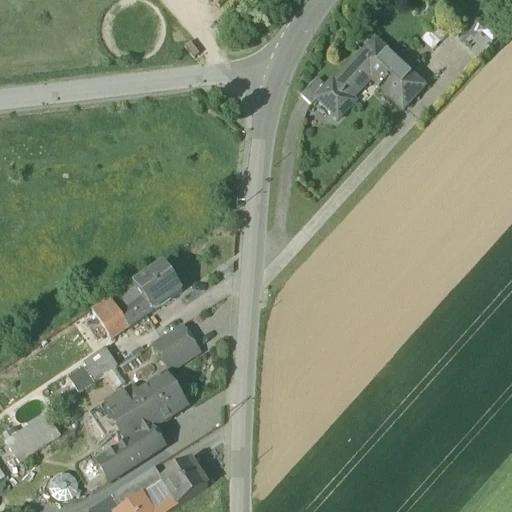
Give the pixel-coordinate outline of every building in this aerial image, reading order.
[(292,0),(274,0),(267,7),(275,15),(292,0)] [(449,34),(431,18),(423,26),(441,42),(449,34)] [(424,88),(375,41),(334,84),(351,101),(352,100),(371,80),(379,88),(377,90),(379,92),(381,90),(402,111),(424,88)] [(326,89),(317,80),(301,97),(311,107),(317,100),(327,90),(326,89)] [(351,101),(334,84),(333,82),(326,89),(327,90),(317,100),(338,121),(355,103),(352,100),(351,101)] [(164,266),(133,287),(151,314),(182,293),(164,266)] [(151,314),(133,287),(110,303),(128,330),(151,314)] [(128,330),(110,303),(93,315),(110,342),(128,330)] [(198,352),(181,327),(153,346),(169,371),(198,352)] [(83,364),(96,383),(116,370),(103,351),(83,364)] [(165,379),(130,401),(126,394),(103,409),(127,446),(128,447),(152,432),(185,410),(165,379)] [(47,418),(5,445),(19,466),(60,439),(47,418)] [(152,432),(128,447),(127,446),(97,466),(110,485),(163,450),(152,432)] [(208,489),(190,463),(161,482),(161,483),(161,484),(172,500),(174,503),(178,509),(208,489)] [(153,471),(113,498),(121,509),(127,505),(127,504),(140,495),(142,497),(161,484),(161,483),(161,482),(154,472),(153,472),(153,471)] [(161,484),(142,497),(151,511),(154,511),(168,503),(172,500),(161,484)] [(151,511),(142,497),(140,495),(127,504),(127,505),(131,511),(151,511)] [(174,503),(170,505),(168,503),(154,511),(174,511),(178,509),(174,503)]
